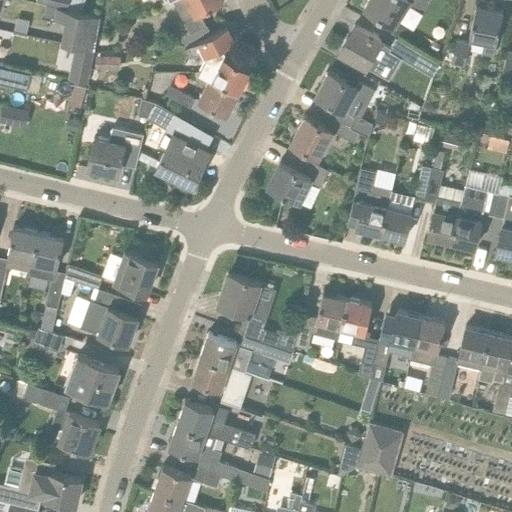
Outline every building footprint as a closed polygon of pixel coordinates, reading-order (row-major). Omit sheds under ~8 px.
[(36,0),(36,1),(46,4),(56,6),(67,9),(69,0),(36,0)] [(172,0),(189,32),(181,37),(186,46),(186,47),(198,40),(211,33),(200,12),(221,0),(172,0)] [(367,0),(363,7),(364,8),(365,7),(393,24),(394,22),(399,14),(407,0),(412,0),(424,7),(428,0),(367,0)] [(46,4),(44,15),(54,17),(56,6),(46,4)] [(476,4),(468,38),(469,38),(484,41),(482,51),(491,53),(494,53),(496,44),(503,10),(476,4)] [(54,17),(53,18),(64,21),(60,42),(94,48),(100,15),(82,11),(67,9),(56,6),(54,17)] [(211,33),(198,40),(203,49),(206,54),(214,50),(223,45),(236,38),(228,24),(224,26),(211,33)] [(354,24),(339,51),(355,60),(363,65),(367,67),(376,72),(388,50),(402,58),(433,75),(439,63),(396,37),(390,47),(381,42),(382,40),(354,24)] [(457,39),(452,61),(463,64),(467,48),(469,41),(468,41),(457,39)] [(206,57),(199,72),(210,77),(211,78),(238,92),(239,91),(250,69),(223,55),(226,50),(223,45),(214,50),(206,54),(207,56),(206,57)] [(511,50),(507,50),(503,71),(511,73),(511,50)] [(101,54),(100,68),(101,68),(120,69),(121,55),(101,54)] [(0,80),(29,87),(32,71),(3,64),(0,63),(0,80)] [(90,69),(71,65),(69,78),(87,82),(90,69)] [(328,70),(315,94),(334,104),(329,114),(350,126),(353,128),(360,116),(375,89),(358,80),(356,85),(328,70)] [(210,77),(198,100),(227,114),(238,92),(211,78),(210,77)] [(170,84),(165,94),(189,107),(195,97),(170,84)] [(74,85),(68,105),(80,108),(85,88),(74,85)] [(141,98),(138,115),(147,118),(155,102),(151,101),(141,98)] [(155,102),(147,118),(166,129),(175,113),(156,102),(155,102)] [(2,104),(0,112),(0,121),(26,127),(29,109),(2,104)] [(375,110),(372,122),(387,126),(390,114),(375,110)] [(305,114),(291,141),(319,157),(334,131),(354,142),(359,131),(353,128),(350,126),(329,114),(324,124),(305,114)] [(79,120),(68,118),(65,129),(76,131),(79,120)] [(94,135),(87,166),(117,173),(120,163),(125,164),(134,166),(135,166),(143,133),(112,126),(109,138),(94,135)] [(511,128),(503,126),(500,136),(509,138),(511,138),(511,128)] [(159,160),(156,167),(157,167),(160,161),(183,172),(180,178),(193,184),(203,164),(200,163),(206,151),(208,152),(209,151),(207,149),(172,133),(159,160)] [(442,134),(439,145),(460,151),(463,140),(442,134)] [(490,134),(487,148),(506,152),(509,138),(500,136),(490,134)] [(141,152),(138,158),(156,167),(159,160),(141,152)] [(280,161),(268,186),(299,201),(308,182),(320,188),(328,170),(302,157),(300,161),(297,169),(280,161)] [(425,199),(433,167),(426,165),(422,164),(414,195),(414,196),(425,199)] [(347,219),(347,221),(348,221),(358,223),(357,227),(380,232),(391,190),(391,188),(373,184),(376,171),(360,168),(359,167),(354,190),(352,198),(352,199),(350,209),(349,210),(347,219)] [(443,169),(441,169),(433,167),(425,199),(434,201),(433,207),(434,207),(427,236),(451,241),(461,200),(437,194),(443,169)] [(461,200),(451,241),(474,247),(481,219),(482,213),(492,215),(498,192),(487,190),(465,184),(461,200)] [(391,190),(380,232),(404,238),(411,210),(414,196),(414,195),(391,190)] [(498,192),(492,215),(503,218),(502,223),(501,223),(495,252),(511,255),(511,195),(510,195),(498,192)] [(0,297),(7,266),(28,271),(38,230),(14,225),(7,256),(8,257),(8,259),(0,256),(0,297)] [(38,230),(28,271),(29,271),(28,274),(51,279),(45,305),(57,307),(61,292),(64,277),(65,272),(55,270),(56,267),(56,268),(63,236),(38,230)] [(114,279),(114,280),(146,292),(156,266),(157,261),(140,255),(125,250),(122,256),(114,279)] [(65,272),(64,277),(72,280),(74,280),(98,288),(103,275),(102,275),(68,263),(65,272)] [(221,293),(217,303),(244,313),(238,331),(243,333),(259,338),(271,302),(255,297),(260,282),(228,272),(227,275),(223,286),(221,293)] [(64,277),(61,292),(69,295),(74,280),(72,280),(64,277)] [(80,325),(80,326),(97,332),(128,343),(138,316),(136,315),(117,308),(121,296),(98,288),(93,300),(90,299),(89,300),(80,325)] [(302,313),(294,344),(307,347),(311,331),(337,338),(347,296),(323,291),(317,316),(302,313)] [(347,296),(337,338),(338,338),(341,327),(354,330),(351,343),(364,346),(361,360),(359,373),(367,375),(370,376),(371,373),(373,363),(379,339),(369,336),(370,331),(365,330),(372,302),(347,296)] [(379,339),(373,363),(385,366),(389,350),(410,355),(411,356),(421,314),(396,308),(395,311),(385,309),(379,336),(390,339),(389,341),(379,339)] [(410,355),(410,359),(432,364),(426,389),(425,392),(438,396),(439,393),(447,357),(435,354),(436,350),(438,350),(445,320),(421,314),(411,356),(410,355)] [(439,393),(438,396),(449,399),(449,396),(451,389),(458,363),(480,368),(490,330),(465,324),(458,353),(459,354),(458,360),(447,357),(439,393)] [(38,327),(33,342),(58,351),(63,335),(51,331),(40,327),(38,327)] [(511,335),(490,330),(480,368),(494,372),(492,378),(500,379),(492,410),(495,410),(506,413),(510,396),(511,388),(511,373),(504,372),(511,343),(511,339),(511,335)] [(208,332),(200,355),(234,367),(244,371),(252,349),(279,358),(289,361),(293,350),(283,347),(259,338),(243,333),(239,344),(236,343),(236,341),(208,332)] [(65,382),(65,384),(108,399),(119,369),(76,353),(70,369),(65,382)] [(200,355),(191,379),(221,389),(223,390),(220,400),(240,407),(251,373),(244,371),(234,367),(200,355)] [(16,379),(11,394),(22,397),(27,383),(16,379)] [(27,383),(22,397),(23,398),(57,409),(47,436),(59,440),(89,450),(99,422),(69,411),(69,412),(65,410),(70,397),(28,383),(27,383)] [(185,399),(177,422),(218,436),(251,447),(256,432),(223,421),(225,415),(227,408),(218,405),(217,409),(214,408),(185,398),(185,399)] [(360,448),(356,466),(391,475),(391,474),(392,472),(403,432),(403,431),(404,430),(374,422),(370,421),(368,420),(363,439),(360,448)] [(177,422),(169,445),(198,455),(201,456),(198,467),(220,475),(235,480),(238,467),(218,461),(221,451),(216,450),(212,449),(217,436),(218,437),(218,436),(177,422)] [(356,426),(346,431),(351,441),(361,436),(356,426)] [(342,476),(356,466),(360,448),(344,443),(337,475),(342,476)] [(259,451),(252,472),(270,478),(274,457),(259,451)] [(0,482),(0,499),(38,509),(41,496),(75,504),(81,478),(53,472),(52,472),(52,467),(50,464),(46,462),(37,460),(31,460),(27,463),(24,468),(24,469),(24,475),(27,479),(32,482),(30,490),(21,488),(21,486),(20,486),(20,487),(5,484),(0,482)] [(162,465),(154,489),(168,494),(182,499),(191,475),(162,465)] [(198,467),(194,478),(216,486),(220,475),(198,467)] [(238,467),(235,480),(245,483),(249,471),(238,467)] [(302,494),(297,511),(310,511),(313,503),(309,503),(314,478),(307,476),(302,494)] [(154,489),(146,511),(203,511),(205,506),(182,499),(168,494),(154,489)] [(297,511),(302,494),(296,493),(294,499),(289,498),(287,507),(285,511),(297,511)] [(447,494),(444,507),(452,509),(456,506),(458,497),(447,494)] [(0,511),(37,511),(38,509),(0,499),(0,511)]
